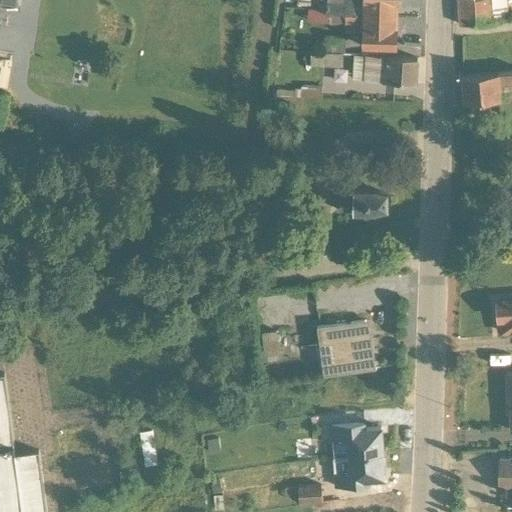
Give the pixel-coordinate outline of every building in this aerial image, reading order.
[(325,0),(325,9),(325,12),(395,13),(395,3),(398,3),(397,0),(325,0)] [(457,0),(459,24),(511,19),(511,13),(511,14),(510,13),(507,13),(506,0),(457,0)] [(361,47),(396,49),(397,27),(395,26),(395,13),(325,12),(325,9),(306,8),(306,22),(344,24),(343,31),(361,32),(361,47)] [(345,36),(322,35),(321,52),(344,53),(345,36)] [(303,65),(341,66),(342,53),(304,51),(303,65)] [(363,78),(363,79),(414,82),(416,57),(353,54),(351,78),(363,78)] [(339,70),(325,69),(325,82),(338,83),(339,70)] [(511,71),(462,75),(464,101),(465,100),(467,116),(487,115),(486,99),(500,98),(500,88),(511,87),(511,71)] [(301,96),(320,97),(321,86),(301,85),(301,96)] [(339,209),(389,210),(389,188),(340,187),(339,209)] [(500,319),(501,331),(511,330),(511,300),(496,301),(498,319),(500,319)] [(317,326),(323,375),(371,368),(364,320),(317,326)] [(38,331),(16,335),(29,402),(51,398),(38,331)] [(261,333),(264,355),(279,353),(276,331),(261,333)] [(0,368),(0,438),(12,437),(3,368),(0,368)] [(133,406),(108,409),(109,421),(135,417),(133,406)] [(346,455),(383,449),(382,425),(366,425),(365,420),(329,423),(330,439),(344,438),(346,455)] [(152,429),(139,431),(144,466),(157,464),(152,429)] [(13,449),(12,437),(0,438),(0,511),(24,511),(47,509),(39,446),(13,449)] [(333,479),(333,487),(369,484),(369,480),(386,478),(383,449),(346,455),(334,456),(334,470),(332,470),(332,472),(329,472),(330,479),(333,479)] [(511,458),(498,457),(497,486),(511,487),(511,509),(511,458)] [(130,469),(118,471),(120,486),(132,485),(130,469)] [(320,483),(284,487),(285,499),(298,498),(299,504),(322,502),(320,483)]
